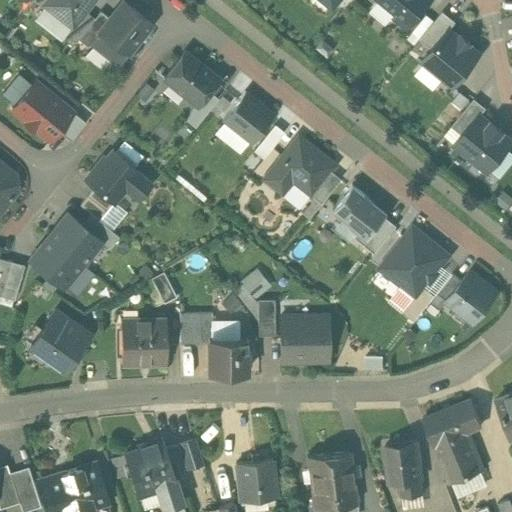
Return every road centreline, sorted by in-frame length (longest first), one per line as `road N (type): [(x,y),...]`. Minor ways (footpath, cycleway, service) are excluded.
road 1 (residential): [(0,410),(367,388),(446,374),(511,329)]
road 2 (residential): [(511,283),(183,18)]
road 3 (residential): [(183,18),(57,181)]
